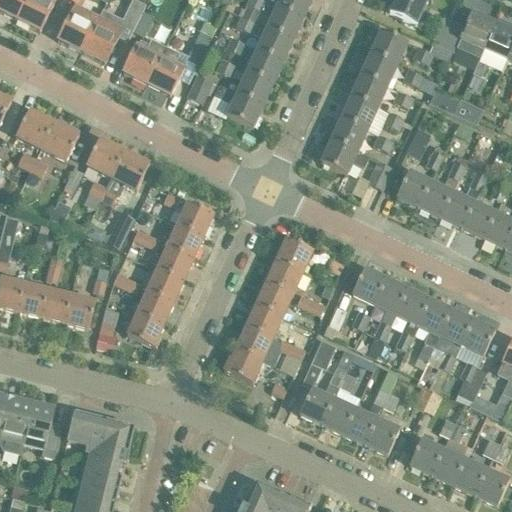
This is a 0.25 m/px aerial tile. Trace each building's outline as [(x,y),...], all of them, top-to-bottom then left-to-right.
[(0,0),(0,15),(16,23),(27,0),(0,0)] [(55,0),(27,0),(16,23),(39,35),(53,8),(52,8),(55,0)] [(78,8),(81,0),(68,0),(67,3),(68,3),(78,8)] [(259,16),(272,22),(267,32),(293,44),(303,22),(277,10),(255,0),(248,0),(245,9),(259,15),(259,16)] [(281,0),(277,10),(303,22),(312,0),(281,0)] [(428,0),(396,0),(390,16),(416,28),(428,0)] [(127,46),(133,36),(132,35),(141,17),(140,17),(145,8),(132,1),(122,22),(103,12),(81,56),(105,68),(119,41),(127,46)] [(98,21),(75,9),(57,44),(81,56),(103,12),(102,12),(98,21)] [(466,31),(454,25),(443,51),(453,56),(454,57),(456,51),(479,61),(480,62),(496,26),(472,16),(466,31)] [(142,41),(146,33),(151,23),(141,17),(132,35),(133,36),(142,41)] [(235,30),(241,33),(251,38),(252,37),(263,41),(257,54),(283,65),(293,44),(267,32),(240,20),(235,30)] [(443,20),(437,33),(432,46),(433,46),(443,51),(454,25),(443,20)] [(503,30),(496,26),(480,62),(479,61),(479,63),(473,77),(471,80),(479,84),(481,80),(486,68),(502,75),(507,63),(511,50),(511,27),(506,24),(503,30)] [(197,68),(206,51),(216,31),(204,25),(195,45),(186,63),(197,68)] [(381,34),(371,57),(397,68),(407,46),(381,34)] [(246,49),(239,46),(234,43),(230,41),(225,52),(242,60),(246,49)] [(122,77),(146,89),(160,62),(151,57),(154,51),(140,44),(137,51),(136,50),(122,77)] [(428,69),(432,59),(448,66),(453,56),(443,51),(433,46),(429,56),(417,51),(412,62),(428,69)] [(160,62),(146,89),(170,101),(183,74),(181,73),(184,67),(177,63),(180,57),(165,50),(160,62)] [(257,54),(247,76),(273,87),(283,65),(257,54)] [(371,57),(361,79),(387,90),(397,68),(371,57)] [(220,63),(215,74),(232,81),(232,80),(235,73),(236,71),(220,63)] [(418,92),(423,80),(408,73),(403,85),(418,92)] [(263,109),(273,87),(247,76),(237,97),(263,109)] [(361,79),(351,100),(377,112),(387,90),(361,79)] [(227,120),(253,132),(263,109),(237,97),(219,89),(219,90),(198,80),(193,91),(192,91),(188,101),(202,108),(207,96),(232,108),(227,120)] [(408,113),(413,103),(398,95),(392,106),(408,113)] [(433,98),(429,106),(448,116),(453,107),(433,98)] [(0,125),(10,105),(0,100),(0,125)] [(351,100),(341,122),(367,134),(377,112),(351,100)] [(15,141),(39,154),(53,127),(28,115),(15,141)] [(403,124),(387,117),(382,128),(398,135),(403,124)] [(357,156),(363,143),(367,134),(341,122),(331,144),(357,156)] [(502,135),(511,139),(511,130),(510,130),(511,125),(507,123),(502,135)] [(53,127),(39,154),(65,166),(78,140),(76,139),(78,135),(68,129),(65,133),(53,127)] [(431,138),(418,131),(406,157),(419,163),(431,138)] [(393,146),(377,139),(373,148),(372,150),(389,157),(393,146)] [(86,169),(111,182),(123,156),(99,144),(86,169)] [(368,161),(357,156),(331,144),(321,166),(347,178),(352,166),(364,171),(368,161)] [(432,154),(424,169),(436,174),(443,159),(432,154)] [(149,169),(123,156),(111,182),(136,195),(149,169)] [(17,169),(29,175),(35,163),(23,157),(17,169)] [(29,175),(41,182),(42,181),(47,169),(35,163),(29,175)] [(392,172),(378,165),(367,188),(382,194),(392,172)] [(454,166),(447,179),(459,185),(465,171),(454,166)] [(74,196),(84,177),(74,172),(64,191),(74,196)] [(420,212),(432,186),(409,175),(396,201),(420,212)] [(487,181),(486,181),(476,176),(469,191),(464,201),(454,197),(441,223),(463,233),(475,207),(474,206),(479,196),(487,181)] [(95,213),(100,204),(106,191),(94,185),(83,207),(95,213)] [(454,197),(432,186),(420,212),(441,223),(454,197)] [(491,201),(502,206),(509,191),(498,186),(491,201)] [(118,197),(106,191),(100,204),(112,210),(118,197)] [(162,207),(175,213),(179,204),(167,198),(162,207)] [(187,207),(176,230),(203,241),(213,219),(187,207)] [(463,233),(485,243),(497,217),(475,207),(463,233)] [(134,224),(122,217),(107,247),(120,253),(134,224)] [(485,243),(506,253),(511,240),(511,223),(497,217),(485,243)] [(0,274),(6,275),(19,223),(5,220),(0,241),(0,274)] [(100,246),(105,235),(90,228),(85,239),(100,246)] [(176,230),(167,252),(193,263),(203,241),(176,230)] [(137,233),(132,244),(144,249),(149,239),(137,233)] [(44,248),(46,238),(39,236),(36,246),(44,248)] [(78,241),(66,238),(63,247),(75,251),(78,241)] [(149,239),(144,249),(156,254),(161,244),(149,239)] [(302,277),(309,262),(312,254),(286,243),(276,265),(302,277)] [(129,251),(125,259),(133,263),(137,254),(129,251)] [(167,252),(157,273),(183,285),(193,263),(167,252)] [(48,272),(60,275),(63,262),(52,259),(48,272)] [(343,268),(331,263),(327,272),(339,278),(343,268)] [(276,265),(266,287),(292,299),(302,277),(276,265)] [(60,275),(48,272),(45,285),(56,288),(60,275)] [(352,298),(374,308),(386,283),(364,272),(352,298)] [(157,273),(147,295),(173,307),(183,285),(157,273)] [(117,277),(112,288),(124,293),(129,283),(117,277)] [(0,311),(17,316),(24,289),(0,282),(0,311)] [(92,296),(103,299),(106,286),(95,283),(92,296)] [(139,292),(141,288),(129,283),(124,293),(135,298),(136,298),(139,292)] [(386,283),(374,308),(386,314),(380,326),(390,330),(396,319),(408,293),(386,283)] [(266,287),(256,309),(282,321),(292,299),(266,287)] [(333,291),(325,288),(321,299),(328,302),(333,291)] [(17,316),(40,322),(47,295),(24,289),(17,316)] [(398,344),(395,351),(405,355),(406,356),(413,341),(412,341),(418,329),(417,329),(430,303),(408,293),(396,319),(407,324),(398,344)] [(40,322),(63,328),(70,300),(47,295),(40,322)] [(173,307),(147,295),(137,317),(163,329),(173,307)] [(63,328),(88,334),(94,307),(70,300),(63,328)] [(300,300),(296,308),(320,319),(324,311),(300,300)] [(428,365),(434,351),(439,339),(451,313),(430,303),(417,329),(418,329),(429,335),(417,362),(427,367),(428,365)] [(256,309),(246,331),(272,342),(282,321),(256,309)] [(338,336),(347,316),(336,311),(328,331),(327,330),(323,337),(335,343),(337,336),(338,336)] [(473,324),(451,313),(439,339),(450,345),(445,356),(434,351),(428,365),(438,370),(438,371),(434,379),(428,392),(439,397),(448,376),(449,376),(456,362),(455,361),(461,350),(460,349),(473,324)] [(363,335),(369,321),(359,316),(353,330),(363,335)] [(159,339),(163,329),(137,317),(127,340),(155,352),(161,340),(159,339)] [(495,334),(473,324),(460,349),(461,350),(483,360),(495,334)] [(114,329),(102,326),(99,336),(112,339),(114,329)] [(380,326),(373,340),(374,341),(384,345),(384,346),(391,331),(390,330),(380,326)] [(246,331),(236,353),(262,364),(273,369),(280,355),(276,353),(279,346),(272,342),(246,331)] [(113,340),(112,339),(99,336),(95,351),(110,355),(113,340)] [(325,374),(334,355),(336,351),(321,344),(303,384),(314,389),(321,372),(325,374)] [(511,401),(511,345),(497,378),(509,384),(502,397),(511,401)] [(297,354),(279,346),(276,353),(280,355),(300,364),(304,355),(298,352),(297,354)] [(229,362),(223,375),(252,388),(257,376),(268,381),(272,371),(262,366),(262,364),(236,353),(231,363),(229,362)] [(459,381),(464,383),(457,398),(472,405),(476,399),(486,376),(466,367),(459,381)] [(300,419),(322,429),(334,403),(339,392),(347,377),(345,377),(346,373),(337,369),(324,398),(312,393),(300,419)] [(347,377),(339,392),(348,397),(355,382),(347,377)] [(271,396),(283,401),(287,392),(275,387),(271,396)] [(422,415),(423,414),(431,396),(421,391),(412,410),(422,415)] [(355,413),(343,439),(365,448),(377,423),(378,423),(382,412),(389,397),(379,393),(379,392),(372,407),(367,418),(355,413)] [(432,395),(431,396),(423,414),(432,418),(441,399),(432,395)] [(399,402),(389,397),(382,412),(392,417),(399,402)] [(0,436),(8,402),(0,399),(0,436)] [(472,405),(469,411),(480,416),(486,404),(476,399),(472,405)] [(0,436),(0,442),(23,448),(33,404),(21,401),(20,404),(8,402),(0,436)] [(322,429),(343,439),(355,413),(334,403),(322,429)] [(33,404),(23,448),(43,453),(41,459),(54,462),(55,457),(61,433),(50,430),(55,413),(45,411),(46,407),(33,404)] [(127,459),(134,431),(74,416),(67,445),(87,450),(71,511),(114,511),(125,470),(126,470),(128,459),(127,459)] [(399,433),(378,423),(377,423),(365,448),(387,459),(399,433)] [(448,443),(455,427),(445,423),(438,438),(448,443)] [(431,479),(453,489),(465,464),(471,452),(459,447),(465,432),(455,427),(448,443),(443,453),(431,479)] [(409,469),(431,479),(443,453),(421,443),(409,469)] [(492,463),(499,448),(489,443),(482,458),(492,463)] [(499,448),(492,463),(502,468),(508,453),(499,448)] [(453,489),(475,499),(487,473),(465,464),(453,489)] [(509,484),(487,473),(475,499),(497,510),(509,484)] [(310,511),(311,510),(255,485),(242,510),(241,510),(239,511),(310,511)] [(27,490),(14,486),(11,500),(24,503),(27,490)] [(23,511),(26,505),(12,502),(10,510),(9,511),(23,511)]
